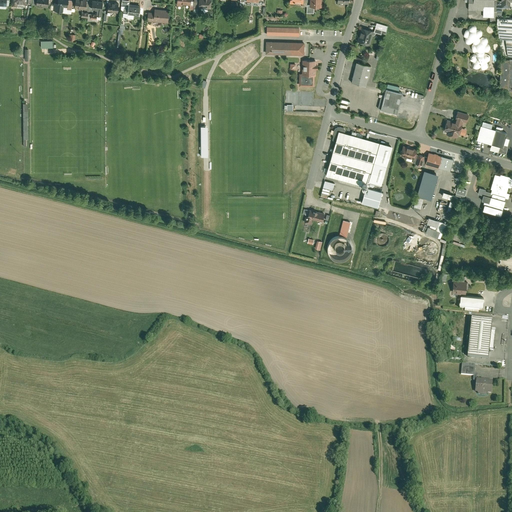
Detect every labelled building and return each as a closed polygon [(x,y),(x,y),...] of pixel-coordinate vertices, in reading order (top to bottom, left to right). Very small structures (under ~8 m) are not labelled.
[(67,0),(58,0),(58,4),(54,3),(53,11),(63,12),(63,7),(66,8),(67,8),(68,1),(67,0)] [(86,0),(74,0),(74,8),(85,10),(86,0)] [(198,0),(198,8),(210,9),(210,0),(198,0)] [(468,0),(468,10),(483,10),(483,18),(494,18),(494,12),(493,0),(468,0)] [(102,2),(92,1),(91,10),(95,10),(95,9),(98,10),(98,16),(101,16),(102,2)] [(118,3),(108,2),(107,11),(107,12),(117,13),(118,10),(118,3)] [(128,5),(127,14),(125,14),(125,15),(125,18),(127,18),(133,19),(134,16),(138,17),(140,6),(135,6),(136,5),(132,4),(132,5),(128,5)] [(147,22),(167,23),(168,12),(165,12),(165,10),(154,9),(154,12),(148,12),(148,13),(145,13),(144,21),(147,21),(147,22)] [(496,23),(501,55),(511,56),(511,18),(497,18),(496,23)] [(387,26),(376,23),(373,33),(385,35),(387,26)] [(467,31),(465,31),(462,34),(462,37),(464,38),(463,41),(465,44),(469,44),(471,43),(472,44),(470,47),(470,50),(472,52),(474,52),(474,55),(470,55),(468,59),(470,63),(472,63),(470,65),(472,69),(477,69),(478,68),(480,69),(484,69),(486,66),(485,63),(488,62),(489,58),(486,55),(482,55),(482,53),(486,52),(488,49),(486,42),(485,39),(481,38),(478,40),(477,38),(480,37),(480,32),(478,30),(475,30),(475,29),(473,26),(469,26),(467,28),(467,31)] [(299,28),(267,27),(267,36),(299,36),(299,28)] [(373,31),(361,28),(356,41),(369,45),(373,31)] [(304,43),(265,42),(265,55),(304,56),(304,43)] [(511,60),(499,59),(499,61),(497,90),(510,91),(511,90),(511,60)] [(316,61),(302,60),(301,74),(299,74),(298,87),(314,87),(315,74),(316,74),(316,70),(318,70),(318,65),(316,65),(316,61)] [(365,87),(370,66),(356,63),(351,83),(365,87)] [(396,115),(402,94),(386,89),(380,110),(396,115)] [(459,128),(461,121),(465,122),(467,115),(467,114),(456,111),(456,112),(453,119),(454,119),(453,122),(450,121),(450,120),(446,119),(442,131),(445,131),(444,134),(456,137),(457,135),(458,135),(458,134),(463,136),(465,129),(459,128)] [(505,137),(506,133),(491,129),(482,126),(480,126),(476,140),(490,144),(489,150),(505,154),(507,148),(506,148),(509,138),(505,137)] [(334,142),(335,143),(339,132),(344,134),(345,131),(345,129),(341,128),(338,128),(336,129),(334,130),(333,135),(333,137),(332,140),(334,142)] [(344,134),(339,132),(335,143),(326,176),(361,187),(362,184),(367,186),(368,184),(380,144),(344,134)] [(392,148),(380,144),(368,184),(380,187),(392,148)] [(398,156),(412,160),(414,154),(415,150),(401,146),(398,156)] [(431,167),(437,169),(441,157),(427,153),(425,158),(423,165),(424,165),(431,167)] [(423,165),(425,158),(414,154),(412,160),(411,163),(421,166),(423,167),(424,165),(423,165)] [(426,186),(431,167),(424,165),(423,167),(421,166),(418,174),(421,175),(418,183),(419,184),(426,186)] [(481,196),(479,202),(486,204),(486,206),(501,211),(504,201),(503,201),(504,198),(506,199),(508,194),(505,193),(507,187),(510,188),(511,182),(511,178),(499,174),(499,176),(493,175),(489,189),(490,190),(490,193),(484,191),(484,190),(478,188),(476,194),(481,196)] [(455,195),(457,188),(459,181),(447,178),(443,192),(455,195)] [(334,184),(324,181),(322,188),(332,191),(334,184)] [(427,186),(426,186),(419,184),(412,210),(419,212),(427,186)] [(463,199),(466,190),(457,188),(455,195),(455,197),(463,199)] [(383,193),(366,190),(361,204),(378,209),(383,193)] [(322,222),(324,214),(309,210),(309,211),(307,217),(305,216),(303,223),(311,225),(312,220),(322,222)] [(428,220),(427,225),(438,228),(440,223),(428,220)] [(346,258),(349,256),(351,252),(351,248),(351,244),(349,241),(346,239),(350,223),(343,222),(339,237),(335,238),(332,240),(330,243),(328,246),(328,250),(329,254),(331,257),(335,259),(339,260),(343,260),(346,258)] [(388,236),(386,234),(384,232),(381,232),(379,232),(377,234),(375,236),(375,239),(375,241),(377,243),(379,245),(381,245),(384,245),(386,243),(388,241),(388,238),(388,236)] [(417,241),(415,239),(413,237),(409,236),(406,237),(404,239),(402,242),(401,245),(402,248),(404,250),(406,252),(410,253),(413,252),(415,250),(417,248),(418,244),(417,241)] [(435,247),(434,245),(432,244),(429,243),(427,244),(425,245),(423,247),(423,250),(423,252),(425,254),(427,256),(429,256),(432,256),(434,254),(435,252),(436,250),(435,247)] [(450,293),(464,295),(465,282),(462,282),(453,281),(452,281),(450,293)] [(484,299),(460,297),(459,310),(465,311),(465,312),(479,314),(479,312),(482,312),(484,299)] [(472,322),(468,359),(488,362),(489,350),(491,330),(492,324),(472,322)] [(462,364),(460,376),(473,377),(473,381),(475,382),(475,380),(476,380),(477,375),(474,374),(475,365),(462,364)] [(491,394),(492,381),(476,380),(475,380),(475,382),(474,393),(476,393),(479,396),(484,396),(488,394),(491,394)]
